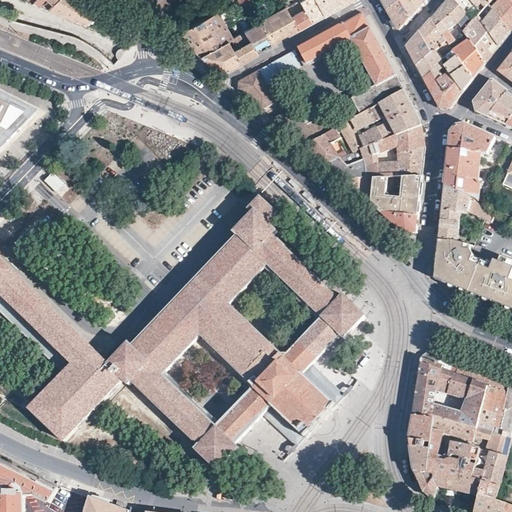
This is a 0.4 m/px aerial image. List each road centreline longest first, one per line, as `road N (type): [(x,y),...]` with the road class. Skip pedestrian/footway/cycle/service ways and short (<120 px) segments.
road 1 (secondary): [(418,280),(222,99),(175,70),(144,68)]
road 2 (residential): [(418,280),(440,130)]
road 3 (residential): [(440,130),(368,0)]
road 4 (secondary): [(0,194),(72,120),(75,87)]
